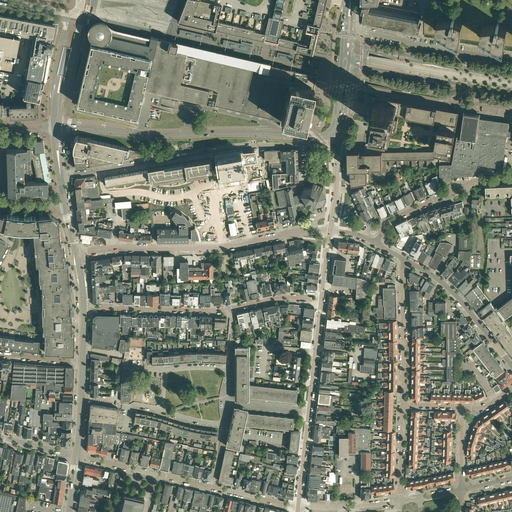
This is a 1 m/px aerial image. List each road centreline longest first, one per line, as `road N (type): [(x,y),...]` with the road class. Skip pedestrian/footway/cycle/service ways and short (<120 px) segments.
road 1 (residential): [(60,176),(266,145),(327,147),(336,163)]
road 2 (tertiary): [(319,137),(58,126)]
road 3 (residential): [(76,254),(210,248),(329,231)]
road 4 (residential): [(83,308),(220,310),(285,297),(320,300)]
road 5 (unclassified): [(298,506),(77,455)]
road 6 (residential): [(511,179),(472,181),(390,219),(375,243)]
road 7 (secondary): [(360,66),(511,92)]
road 8 (secondary): [(511,77),(361,46)]
road 9 (residential): [(511,366),(455,294),(404,260)]
road 10 (residential): [(402,404),(404,260)]
road 11 (residential): [(58,126),(82,6)]
